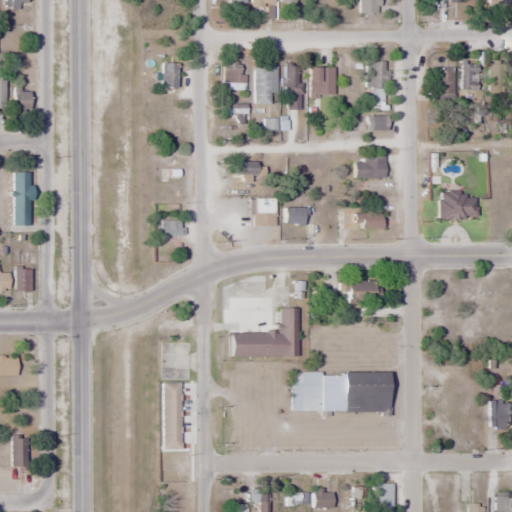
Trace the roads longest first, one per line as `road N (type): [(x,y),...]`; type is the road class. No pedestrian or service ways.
road 1 (residential): [(203,511),(200,0)]
road 2 (tertiary): [(81,511),(78,0)]
road 3 (residential): [(410,511),(407,0)]
road 4 (residential): [(41,494),(49,478),(44,0)]
road 5 (tertiary): [(511,254),(260,256),(203,273)]
road 6 (residential): [(511,36),(201,41)]
road 7 (residential): [(203,465),(511,464)]
road 8 (tertiary): [(0,321),(110,315),(203,273)]
